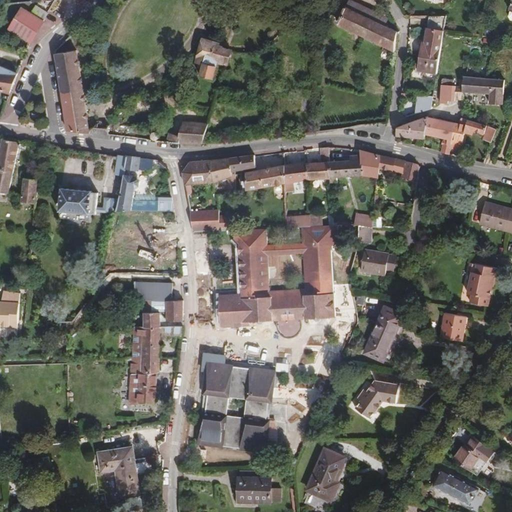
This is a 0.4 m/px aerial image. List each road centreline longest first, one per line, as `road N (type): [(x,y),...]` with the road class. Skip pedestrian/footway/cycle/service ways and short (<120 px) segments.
road 1 (unclassified): [(171,511),(193,310),(171,154)]
road 2 (residential): [(511,327),(379,511)]
road 3 (tertiary): [(386,145),(333,137),(171,154)]
road 4 (residential): [(386,145),(403,36),(386,0)]
road 5 (tertiary): [(511,175),(386,145)]
